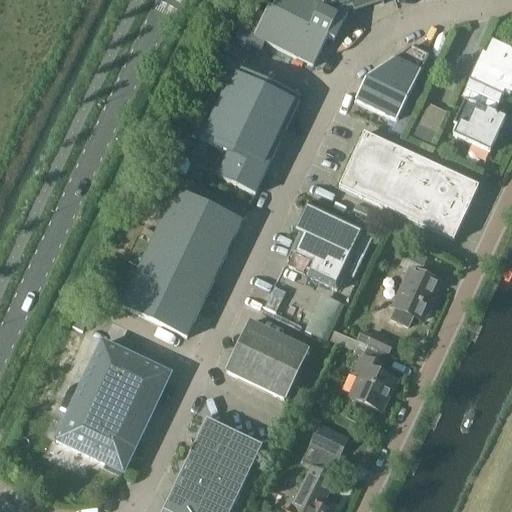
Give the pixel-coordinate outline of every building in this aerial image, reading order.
[(268,11),(254,40),(313,69),(327,40),(334,43),(348,15),(344,13),(352,10),(354,15),(384,5),(382,0),(277,0),(272,13),(268,11)] [(511,51),(489,41),(483,55),(480,54),(467,82),(459,99),(463,100),(452,124),(456,126),(452,136),(489,153),(502,124),(499,116),(494,113),(503,94),(508,96),(511,94),(511,51)] [(395,123),(427,56),(409,48),(363,82),(353,103),(395,123)] [(234,71),(200,143),(228,156),(217,179),(255,197),(300,103),(234,71)] [(428,145),(445,110),(421,99),(405,134),(428,145)] [(364,136),(339,190),(453,242),(478,188),(364,136)] [(208,161),(213,151),(198,143),(193,154),(208,161)] [(220,267),(240,225),(173,194),(153,236),(220,267)] [(336,292),(364,233),(306,205),(292,234),(297,237),(287,261),(287,263),(287,265),(287,266),(287,267),(288,269),(289,270),(291,271),(336,292)] [(366,225),(372,213),(356,206),(351,218),(366,225)] [(153,236),(136,272),(203,303),(220,267),(153,236)] [(185,340),(203,303),(136,272),(119,309),(185,340)] [(423,321),(439,284),(410,272),(393,309),(423,321)] [(89,324),(75,317),(69,332),(84,337),(89,324)] [(283,402),(307,352),(249,324),(225,375),(283,402)] [(366,332),(362,340),(368,343),(367,347),(388,357),(394,344),(373,334),(372,335),(366,332)] [(360,357),(383,368),(388,357),(367,347),(359,343),(354,355),(360,357)] [(121,475),(168,377),(100,346),(54,444),(121,475)] [(381,413),(395,382),(380,375),(383,368),(360,357),(354,370),(363,374),(358,385),(356,384),(351,396),(353,397),(351,400),(381,413)] [(231,511),(245,483),(262,448),(205,422),(196,441),(193,441),(193,447),(192,449),(191,449),(188,456),(189,456),(162,511),(231,511)] [(339,462),(348,442),(321,429),(312,448),(339,462)] [(325,511),(321,510),(335,482),(311,470),(297,498),(296,498),(288,511),(325,511)]
